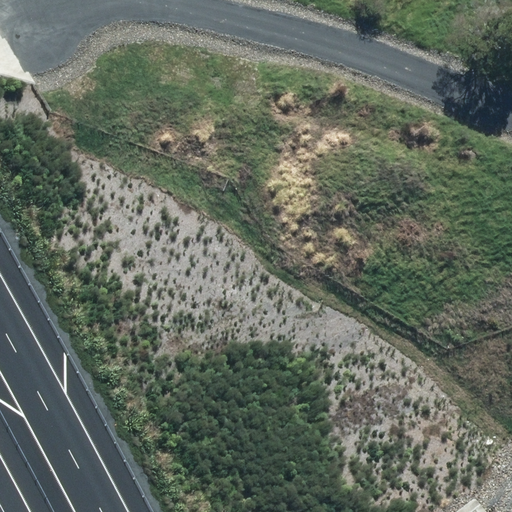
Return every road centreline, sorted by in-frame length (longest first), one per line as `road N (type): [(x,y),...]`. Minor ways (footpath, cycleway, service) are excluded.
road 1 (track): [(0,32),(131,1),(273,7),(511,115)]
road 2 (motorway): [(0,323),(105,511)]
